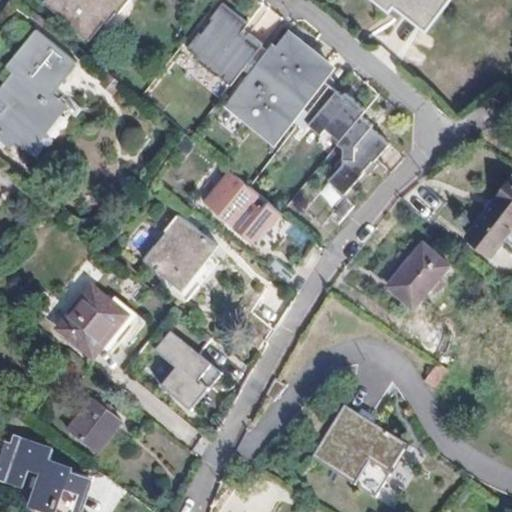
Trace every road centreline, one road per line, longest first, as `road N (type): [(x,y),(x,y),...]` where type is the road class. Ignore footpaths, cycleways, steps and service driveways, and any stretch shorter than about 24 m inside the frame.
road 1 (residential): [(224,432),(283,328),(435,131),(423,105),(283,0)]
road 2 (residential): [(224,432),(254,443),(269,436),(315,373),(342,354),(367,351),(410,377),(441,438),(466,461),(511,483)]
